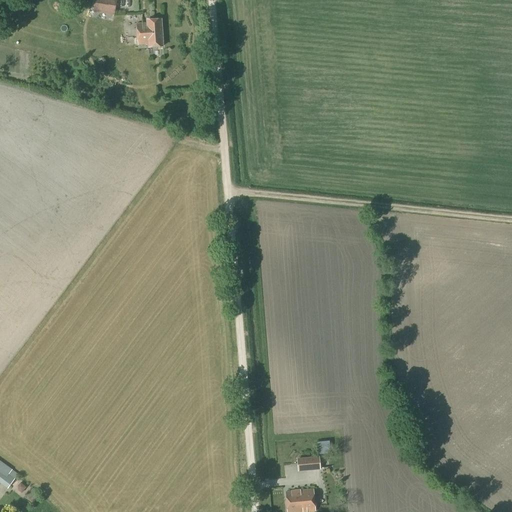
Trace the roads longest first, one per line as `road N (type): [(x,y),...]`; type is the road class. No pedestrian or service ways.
road 1 (track): [(257,511),(211,0)]
road 2 (track): [(511,219),(230,190)]
